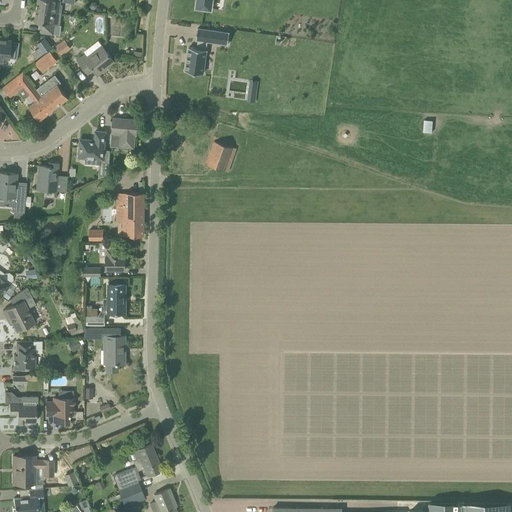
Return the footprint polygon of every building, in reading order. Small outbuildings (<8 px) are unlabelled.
[(61,13),(63,4),(61,4),(61,1),(57,0),(38,0),(37,10),(61,13)] [(197,0),(196,7),(210,8),(211,0),(197,0)] [(60,25),(61,13),(37,10),(35,22),(42,23),(41,33),(53,34),(55,24),(60,25)] [(198,28),(197,28),(195,40),(197,41),(196,48),(188,47),(185,71),(203,73),(206,50),(207,42),(227,45),(229,33),(198,28)] [(6,39),(6,36),(0,35),(0,61),(3,62),(3,56),(9,56),(10,49),(11,39),(6,39)] [(39,58),(47,51),(39,42),(31,48),(39,58)] [(66,42),(56,49),(61,55),(70,48),(66,42)] [(102,70),(114,61),(102,45),(87,56),(86,54),(78,60),(88,73),(93,69),(98,75),(103,71),(102,70)] [(43,71),(56,61),(50,52),(36,63),(43,71)] [(53,110),(36,89),(23,72),(3,87),(10,96),(17,92),(18,90),(23,86),(30,95),(31,97),(35,102),(29,107),(39,120),(53,110)] [(53,110),(68,98),(58,84),(61,82),(55,75),(36,89),(53,110)] [(249,94),(248,101),(255,102),(256,95),(249,94)] [(135,135),(137,120),(114,118),(113,134),(120,135),(119,146),(133,147),(134,135),(135,135)] [(103,151),(105,132),(95,131),(95,141),(92,141),(92,140),(80,139),(79,158),(85,159),(85,163),(109,165),(110,152),(103,151)] [(225,170),(233,148),(214,141),(207,164),(225,170)] [(57,178),(58,163),(48,162),(48,166),(38,165),(36,189),(45,189),(45,185),(56,186),(55,190),(66,191),(67,179),(57,178)] [(25,206),(25,196),(15,196),(17,173),(0,171),(0,204),(14,206),(25,207),(25,206)] [(144,192),(126,192),(126,193),(126,205),(117,205),(117,222),(126,222),(126,235),(144,235),(144,192)] [(103,241),(103,229),(89,229),(89,241),(103,241)] [(118,242),(107,242),(107,256),(106,256),(106,270),(125,270),(126,261),(124,261),(125,249),(118,249),(118,242)] [(5,273),(0,269),(0,297),(10,284),(13,280),(13,275),(10,272),(5,273)] [(36,269),(25,270),(26,278),(37,277),(36,269)] [(125,313),(125,285),(109,285),(109,313),(125,313)] [(34,322),(27,308),(35,304),(26,287),(10,299),(13,305),(3,310),(7,318),(10,324),(13,323),(17,331),(34,322)] [(68,324),(78,319),(74,312),(64,317),(68,324)] [(104,316),(97,316),(86,316),(86,324),(104,324),(104,316)] [(125,336),(111,336),(111,327),(85,327),(85,338),(104,338),(104,364),(106,364),(106,371),(118,371),(118,364),(125,364),(125,352),(124,352),(124,336),(125,336)] [(32,345),(32,341),(16,341),(16,349),(18,349),(18,354),(14,354),(14,369),(24,369),(24,366),(35,366),(35,345),(32,345)] [(27,384),(27,376),(13,375),(12,383),(27,384)] [(21,396),(21,403),(10,403),(9,414),(17,414),(17,421),(36,421),(36,405),(38,405),(38,396),(21,396)] [(74,413),(74,397),(54,397),(54,401),(46,401),(46,415),(54,415),(54,421),(68,421),(68,415),(69,413),(74,413)] [(126,453),(129,459),(131,460),(133,459),(136,466),(112,475),(121,497),(141,489),(133,472),(144,468),(148,475),(161,470),(151,443),(126,453)] [(13,483),(36,483),(36,468),(43,468),(43,475),(53,475),(53,459),(35,459),(35,455),(24,455),(23,454),(18,454),(17,455),(13,455),(13,483)] [(68,486),(79,481),(75,471),(64,475),(68,486)] [(37,511),(36,496),(43,496),(43,487),(31,488),(29,488),(30,495),(23,496),(23,497),(14,498),(14,507),(13,507),(13,511),(37,511)] [(176,511),(172,501),(174,500),(169,488),(154,494),(156,500),(149,503),(152,511),(176,511)] [(125,506),(144,499),(141,489),(121,497),(125,506)] [(511,511),(511,501),(461,501),(430,501),(430,511),(410,511),(409,511),(344,511),(342,511),(342,508),(273,507),(272,511),(511,511)]
